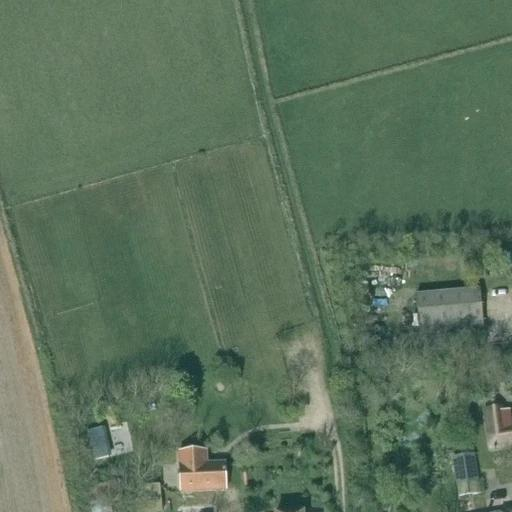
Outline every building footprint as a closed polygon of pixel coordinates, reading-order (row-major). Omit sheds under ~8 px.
[(480,290),(416,295),(421,351),(486,345),(480,290)] [(502,372),(494,374),(495,386),(504,384),(502,372)] [(501,408),(485,411),(490,448),(511,445),(511,428),(509,429),(508,423),(510,422),(509,411),(502,412),(501,408)] [(100,428),(85,432),(94,464),(110,459),(100,428)] [(207,455),(179,456),(180,496),(226,495),(225,467),(208,467),(207,455)] [(474,457),(454,459),(459,498),(479,495),(474,457)] [(106,483),(89,484),(91,511),(111,511),(111,504),(123,504),(120,468),(105,470),(106,483)] [(162,511),(160,486),(137,488),(139,511),(162,511)]
